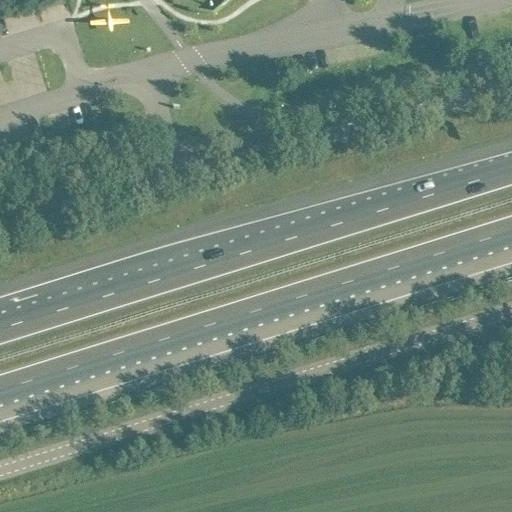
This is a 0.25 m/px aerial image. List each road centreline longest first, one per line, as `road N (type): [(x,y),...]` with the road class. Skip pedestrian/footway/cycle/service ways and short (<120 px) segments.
road 1 (unclassified): [(0,471),(511,307)]
road 2 (motorway): [(0,391),(511,232)]
road 3 (motorway): [(511,170),(0,328)]
road 4 (unclassified): [(0,236),(511,86)]
